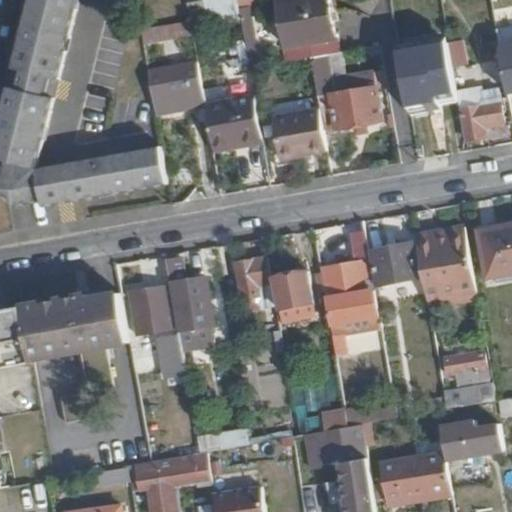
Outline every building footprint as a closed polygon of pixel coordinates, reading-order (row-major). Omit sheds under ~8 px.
[(171,184),(164,146),(39,167),(57,99),(48,96),(54,78),(62,80),(82,0),(34,0),(17,70),(25,71),(20,89),(13,88),(0,139),(0,159),(8,162),(0,192),(16,206),(44,201),(45,205),(100,196),(99,189),(115,186),(116,193),(171,184)] [(296,35),(289,0),(280,0),(286,36),(296,35)] [(339,28),(334,0),(289,0),(296,35),(339,28)] [(147,44),(195,35),(192,19),(144,28),(147,44)] [(458,92),(449,43),(400,52),(410,105),(440,99),(439,95),(458,92)] [(511,47),(501,49),(510,94),(511,93),(511,47)] [(337,93),(330,55),(314,58),(321,96),(334,94),(339,127),(384,120),(378,87),(337,93)] [(205,93),(199,62),(150,70),(156,102),(205,93)] [(263,142),(253,86),(205,93),(215,151),(263,142)] [(511,120),(506,122),(499,87),(482,90),(485,103),(465,107),(471,141),(488,138),(486,126),(502,123),(506,146),(511,144),(511,120)] [(330,152),(323,110),(310,112),(318,154),(330,152)] [(318,154),(310,112),(277,118),(285,160),(318,154)] [(366,227),(364,221),(354,223),(359,253),(370,251),(366,227)] [(419,276),(414,242),(384,249),(379,225),(366,227),(370,251),(374,251),(379,283),(419,276)] [(478,285),(467,225),(450,228),(450,238),(418,242),(427,294),(478,285)] [(511,273),(511,225),(481,231),(489,278),(511,273)] [(274,285),(269,258),(238,264),(247,313),(264,310),(261,287),(274,285)] [(217,327),(209,278),(188,282),(183,259),(169,261),(182,331),(182,333),(217,327)] [(368,293),(363,264),(322,271),(334,338),(346,336),(345,324),(382,317),(377,292),(368,293)] [(315,303),(309,270),(276,276),(282,309),(315,303)] [(173,315),(169,286),(133,291),(139,321),(173,315)] [(131,337),(123,295),(103,298),(103,294),(25,308),(33,354),(131,337)] [(283,333),(276,295),(268,297),(275,335),(283,333)] [(33,354),(25,308),(0,311),(0,371),(35,366),(33,354)] [(182,333),(182,331),(161,334),(168,366),(187,364),(182,333)] [(114,390),(106,349),(81,353),(87,394),(114,390)] [(487,388),(484,369),(489,368),(485,351),(447,358),(451,374),(472,371),(474,389),(487,388)] [(498,400),(496,388),(445,396),(447,409),(498,400)] [(92,422),(88,396),(60,399),(65,427),(92,422)] [(399,417),(397,403),(365,409),(367,423),(399,417)] [(350,426),(347,411),(326,415),(328,430),(350,426)] [(503,444),(500,423),(477,427),(476,419),(443,425),(447,453),(448,460),(481,454),(480,448),(503,444)] [(380,511),(366,423),(350,426),(328,430),(308,433),(314,469),(341,465),(348,511),(380,511)] [(199,435),(202,451),(253,443),(250,426),(199,435)] [(184,481),(215,476),(211,451),(131,465),(135,489),(153,486),(157,511),(178,511),(189,510),(184,481)] [(448,460),(447,453),(384,464),(390,500),(433,493),(434,499),(454,494),(448,460)] [(270,511),(266,486),(218,494),(221,511),(270,511)]
